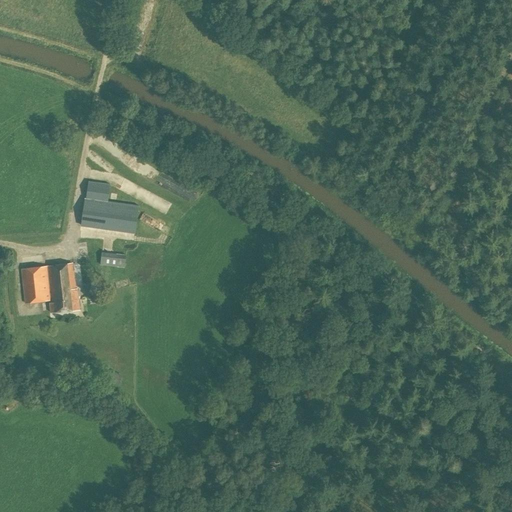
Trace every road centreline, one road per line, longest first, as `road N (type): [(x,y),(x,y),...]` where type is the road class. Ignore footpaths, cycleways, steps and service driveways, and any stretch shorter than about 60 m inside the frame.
road 1 (track): [(0,241),(64,246),(96,95)]
road 2 (track): [(511,51),(477,133),(414,213)]
